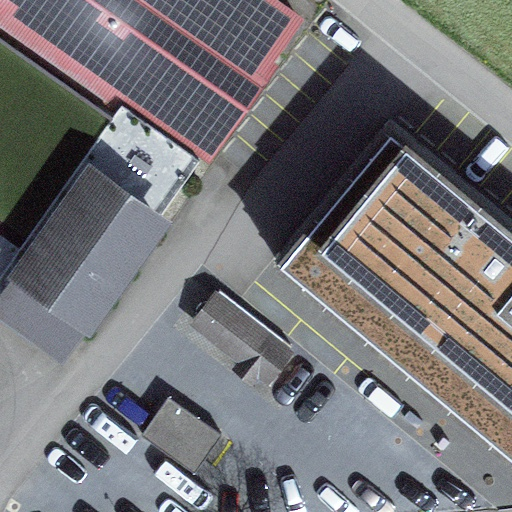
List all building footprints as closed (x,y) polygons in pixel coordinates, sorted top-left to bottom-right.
[(0,0),(0,35),(190,168),(298,15),(277,0),(0,0)] [(0,301),(64,346),(190,168),(0,35),(0,301)] [(511,228),(389,128),(281,258),(511,448),(511,228)] [(285,352),(254,327),(235,351),(266,376),(285,352)] [(220,434),(166,396),(140,433),(194,470),(220,434)]
